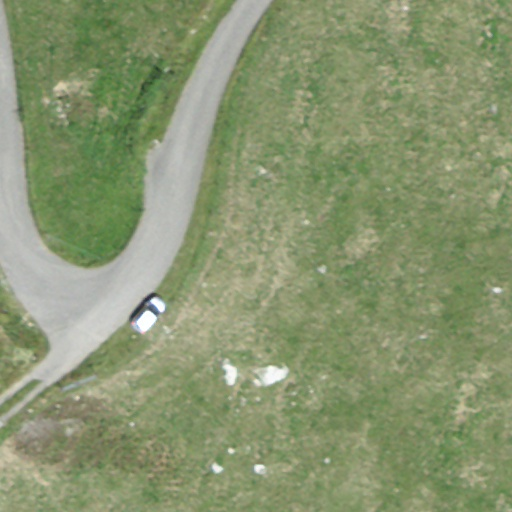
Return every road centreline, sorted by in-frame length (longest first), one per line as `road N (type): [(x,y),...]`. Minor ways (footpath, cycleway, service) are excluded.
road 1 (unclassified): [(267,0),(208,82),(173,225),(140,278),(84,320),(58,303),(22,253),(0,87)]
road 2 (track): [(0,415),(44,378),(84,320)]
